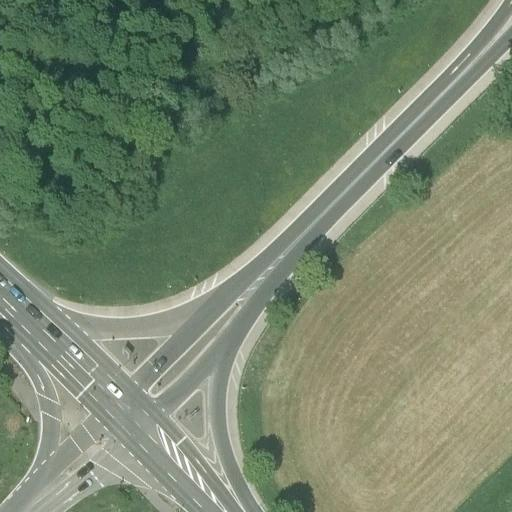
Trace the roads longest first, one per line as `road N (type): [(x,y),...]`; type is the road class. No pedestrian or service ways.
road 1 (motorway): [(511,2),(458,69),(229,292)]
road 2 (motorway): [(243,321),(295,256),(511,35)]
road 3 (motorway): [(229,292),(182,320),(135,330),(78,325),(0,286)]
road 4 (motorway): [(252,511),(217,417),(223,361),(243,321)]
road 5 (tertiary): [(0,300),(49,409),(35,485)]
road 6 (primary): [(0,290),(117,405)]
road 7 (motorway): [(229,292),(117,405)]
road 8 (motorway): [(142,430),(243,321)]
road 9 (tertiary): [(41,511),(142,430)]
